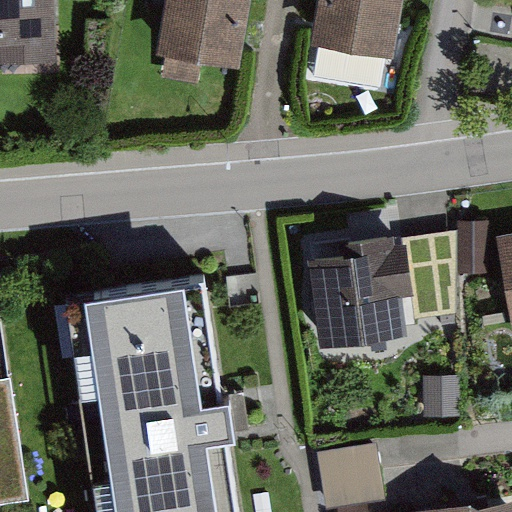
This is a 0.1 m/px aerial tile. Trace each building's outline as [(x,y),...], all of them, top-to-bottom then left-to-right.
[(57,0),(0,0),(0,68),(60,66),(57,0)] [(168,0),(159,57),(241,71),(253,0),(168,0)] [(321,0),(315,49),(396,63),(405,0),(321,0)] [(459,223),(459,232),(459,275),(491,276),(492,223),(459,223)] [(406,239),(408,248),(415,297),(417,318),(458,314),(459,275),(459,232),(406,239)] [(511,235),(498,238),(511,320),(511,235)] [(308,262),(320,349),(408,337),(402,298),(415,297),(408,248),(398,249),(396,240),(347,246),(349,256),(308,262)] [(239,511),(206,292),(68,313),(82,408),(100,405),(113,486),(94,489),(97,511),(239,511)] [(461,377),(425,377),(425,418),(462,418),(461,377)] [(12,379),(0,380),(0,507),(32,503),(12,379)] [(387,500),(378,444),(318,454),(328,510),(387,500)]
